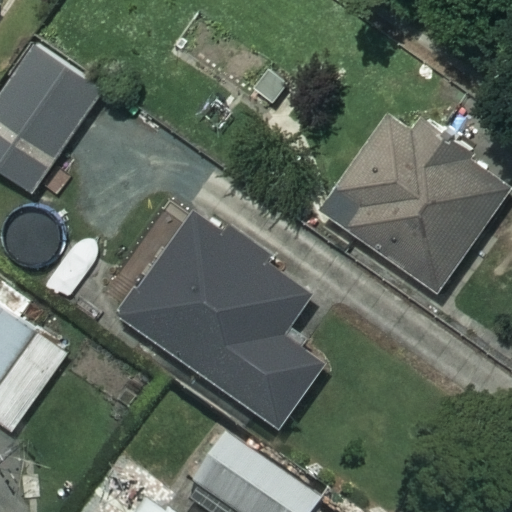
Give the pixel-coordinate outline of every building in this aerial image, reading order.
[(98,94),(34,50),(0,99),(0,173),(29,194),(98,94)] [(503,189),(390,112),(319,215),(433,292),(503,189)] [(307,296),(195,214),(119,319),(273,430),(320,364),(279,334),(307,296)] [(37,305),(0,280),(0,427),(12,435),(66,354),(23,325),(37,305)] [(323,511),(328,504),(226,438),(194,488),(229,511),(323,511)]
